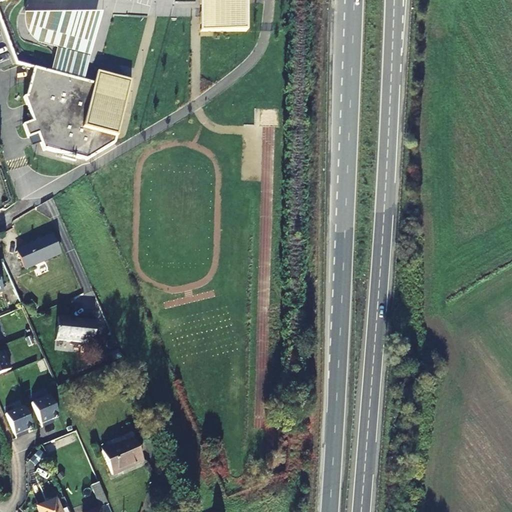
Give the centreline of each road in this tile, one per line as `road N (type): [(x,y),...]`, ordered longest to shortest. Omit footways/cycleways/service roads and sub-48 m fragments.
road 1 (trunk): [(361,511),(394,0)]
road 2 (trunk): [(354,0),(330,511)]
road 3 (residential): [(0,221),(247,66),(266,43),(273,0)]
